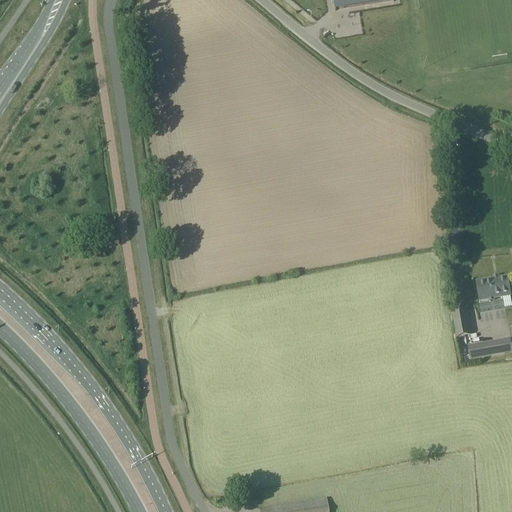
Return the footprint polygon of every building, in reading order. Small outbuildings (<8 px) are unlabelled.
[(332,0),(335,11),(336,11),(335,10),(393,1),(393,2),(394,2),(393,0),(332,0)] [(12,59),(1,60),(2,81),(13,81),(12,59)] [(34,88),(51,88),(51,66),(33,67),(34,88)] [(54,293),(72,290),(71,282),(59,284),(57,274),(51,275),(54,293)] [(487,282),(487,283),(479,284),(482,302),(511,298),(511,296),(510,280),(495,282),(495,281),(487,282)] [(471,336),(467,312),(454,314),(458,338),(471,336)] [(503,357),(502,344),(467,348),(469,361),(503,357)] [(328,511),(326,499),(259,509),(259,511),(328,511)]
